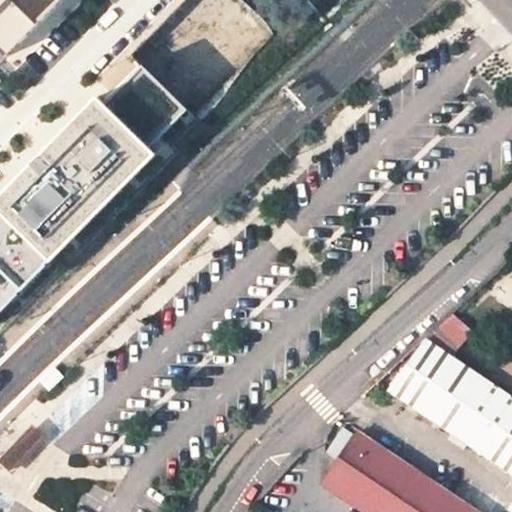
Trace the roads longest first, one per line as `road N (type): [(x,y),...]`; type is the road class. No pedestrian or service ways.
road 1 (residential): [(511,228),(257,459),(225,511)]
road 2 (residential): [(118,0),(0,126)]
